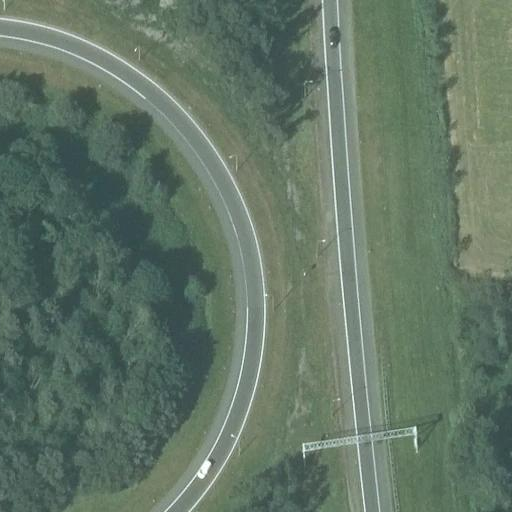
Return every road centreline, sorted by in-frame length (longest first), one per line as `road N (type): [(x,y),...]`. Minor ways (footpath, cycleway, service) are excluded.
road 1 (motorway): [(0,29),(96,57),(161,102),(215,168),(247,240),(256,321),(244,393),(216,461),(176,511)]
road 2 (motorway): [(371,511),(328,0)]
